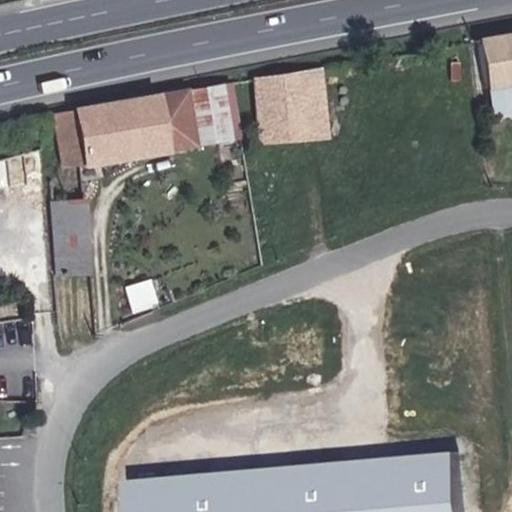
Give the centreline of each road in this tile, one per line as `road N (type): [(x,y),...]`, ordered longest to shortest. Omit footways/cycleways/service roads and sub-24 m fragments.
road 1 (residential): [(59,511),(53,437),(135,338),(414,233),(511,215)]
road 2 (trunk): [(0,88),(418,0)]
road 3 (trunk): [(155,0),(0,35)]
